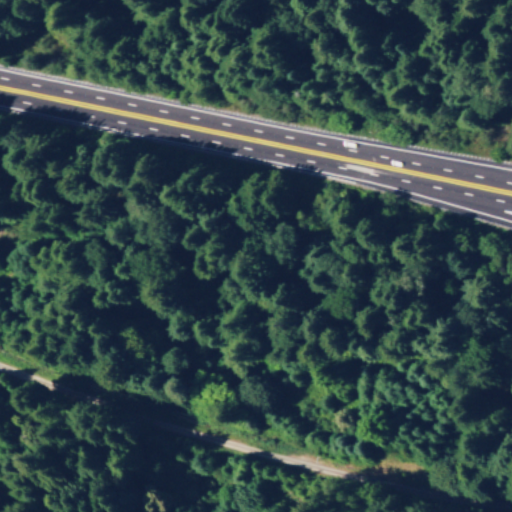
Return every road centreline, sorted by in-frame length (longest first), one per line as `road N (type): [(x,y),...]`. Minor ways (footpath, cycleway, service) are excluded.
road 1 (trunk): [(284,146),(0,87)]
road 2 (trunk): [(446,179),(284,146)]
